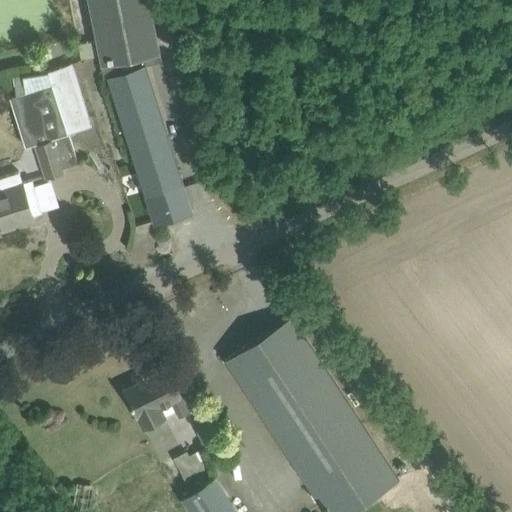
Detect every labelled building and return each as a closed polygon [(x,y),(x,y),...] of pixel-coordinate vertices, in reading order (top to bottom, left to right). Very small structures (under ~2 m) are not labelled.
[(149,0),(69,0),(80,57),(99,54),(104,76),(107,75),(154,224),(192,212),(145,63),(162,60),(149,0)] [(72,61),(53,67),(47,70),(13,75),(15,95),(9,95),(25,147),(34,143),(45,177),(64,171),(63,168),(78,163),(69,132),(91,125),(72,61)] [(0,229),(34,218),(33,214),(42,211),(32,179),(22,182),(19,171),(0,177),(0,229)] [(225,358),(236,375),(325,511),(343,511),(398,476),(292,314),(225,358)] [(124,388),(133,406),(137,415),(138,415),(143,426),(164,415),(159,405),(169,400),(177,416),(189,410),(167,367),(160,371),(157,366),(143,373),(146,378),(124,388)] [(192,418),(206,446),(221,439),(207,410),(192,418)] [(165,461),(177,485),(211,468),(201,448),(189,454),(187,449),(165,461)] [(85,511),(241,511),(216,473),(180,496),(158,462),(85,511)] [(74,509),(86,509),(92,505),(95,485),(77,482),(74,509)] [(419,511),(403,490),(384,504),(384,503),(371,511),(419,511)]
